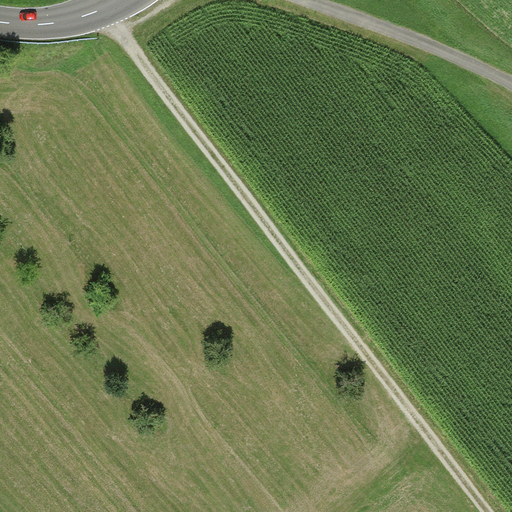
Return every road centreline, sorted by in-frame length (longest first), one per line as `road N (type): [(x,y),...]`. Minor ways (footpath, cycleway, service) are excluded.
road 1 (track): [(102,10),(482,511)]
road 2 (track): [(303,0),(511,82)]
road 3 (tertiary): [(0,22),(62,23),(123,0)]
